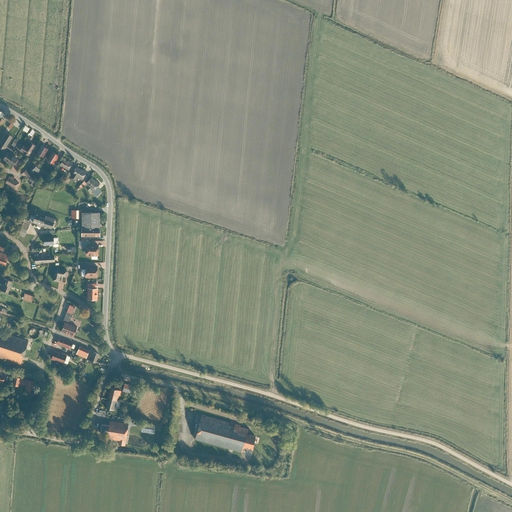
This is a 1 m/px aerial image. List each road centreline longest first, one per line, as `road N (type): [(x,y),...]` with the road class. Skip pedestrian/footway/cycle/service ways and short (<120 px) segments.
road 1 (residential): [(423,440),(113,354)]
road 2 (residential): [(104,324),(108,183),(45,134)]
road 3 (track): [(511,95),(443,62),(446,0)]
road 4 (residential): [(33,434),(81,439),(109,369)]
